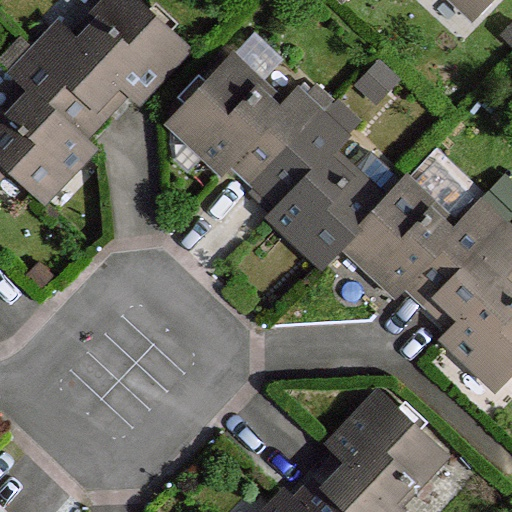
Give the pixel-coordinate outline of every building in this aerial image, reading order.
[(41,50),(101,107),(121,86),(130,94),(136,99),(186,42),(137,0),(112,0),(78,36),(63,25),(41,50)] [(457,0),(475,16),(490,0),(457,0)] [(255,35),(230,58),(259,84),(281,59),(255,35)] [(3,63),(18,75),(41,50),(26,37),(3,63)] [(87,141),(77,133),(101,107),(41,50),(18,75),(15,78),(28,90),(0,119),(0,158),(6,164),(43,199),(91,146),(87,141)] [(225,170),(230,164),(238,155),(263,176),(320,118),(301,101),(291,92),(279,103),(259,84),(230,58),(170,121),(225,170)] [(301,101),(321,117),(335,100),(316,83),(301,101)] [(101,107),(109,115),(130,94),(121,86),(101,107)] [(101,107),(77,133),(87,141),(109,115),(101,107)] [(284,198),(276,207),(270,214),(324,262),(346,239),(384,198),(333,154),(345,141),(320,118),(263,176),(262,177),(284,198)] [(238,155),(230,164),(255,186),(262,177),(263,176),(238,155)] [(262,177),(255,186),(276,207),(284,198),(262,177)] [(493,236),(469,214),(456,228),(403,180),(384,198),(346,239),(400,291),(405,284),(413,276),(435,297),(493,236)] [(483,198),(469,214),(493,235),(506,220),(483,198)] [(511,225),(506,220),(493,235),(511,253),(511,225)] [(459,319),(451,328),(443,335),(498,386),(511,371),(511,280),(507,276),(511,270),(511,253),(493,236),(435,297),(459,319)] [(435,297),(413,276),(405,284),(427,305),(435,297)] [(451,328),(459,319),(435,297),(427,305),(451,328)] [(349,459),(326,484),(355,511),(406,511),(397,504),(445,451),(383,395),(335,447),(340,452),(349,459)] [(349,459),(340,452),(318,476),(326,484),(349,459)] [(326,484),(318,476),(297,500),(304,507),(326,484)] [(290,494),(271,511),(355,511),(326,484),(304,507),(297,500),(290,494)]
